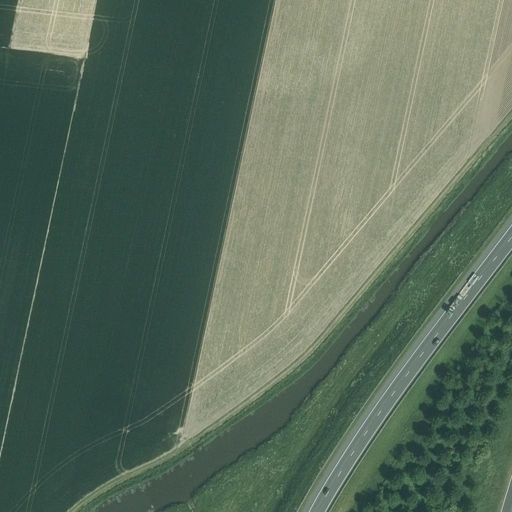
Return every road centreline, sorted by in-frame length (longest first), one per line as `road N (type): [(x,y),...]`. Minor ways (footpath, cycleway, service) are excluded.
road 1 (track): [(81,511),(181,453),(309,353),(474,156)]
road 2 (motorway): [(511,237),(379,413),(317,511)]
